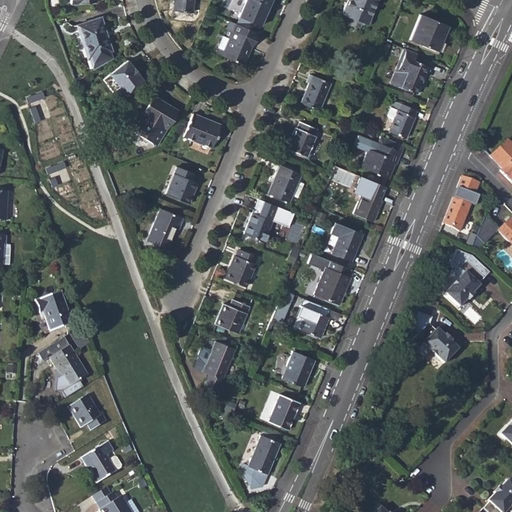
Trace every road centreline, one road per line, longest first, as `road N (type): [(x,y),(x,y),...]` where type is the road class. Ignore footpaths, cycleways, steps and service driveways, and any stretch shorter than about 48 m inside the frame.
road 1 (residential): [(291,511),(446,144)]
road 2 (residential): [(251,101),(171,322),(152,330)]
road 3 (residential): [(511,317),(499,330),(496,391),(441,451),(435,483)]
road 4 (residential): [(251,101),(184,68),(151,25),(145,0)]
road 5 (residential): [(446,144),(504,14)]
